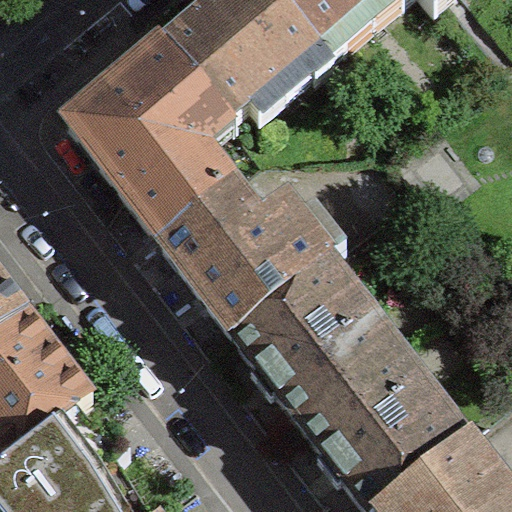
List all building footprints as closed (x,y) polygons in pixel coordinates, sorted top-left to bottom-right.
[(231,133),(249,118),(259,131),(311,87),(315,90),(332,75),(330,74),(268,0),(225,0),(163,52),(226,127),(231,133)] [(268,0),(330,74),(346,60),(343,57),(399,10),(402,13),(417,0),(268,0)] [(418,0),(435,20),(459,0),(418,0)] [(225,200),(195,160),(194,154),(226,127),(163,52),(69,132),(160,250),(225,200)] [(315,279),(333,265),(285,205),(250,232),(225,200),(160,250),(232,343),(315,279)] [(350,295),(336,306),(315,279),(232,343),(301,433),(384,368),(364,341),(377,331),(350,295)] [(0,340),(25,321),(0,288),(0,340)] [(72,380),(50,352),(25,321),(0,340),(0,463),(6,472),(76,418),(91,406),(72,380)] [(383,511),(453,458),(432,431),(446,420),(419,385),(405,395),(384,368),(301,433),(362,511),(383,511)] [(138,511),(118,478),(130,464),(118,449),(107,434),(92,440),(76,418),(6,472),(0,476),(0,511),(138,511)] [(453,458),(383,511),(510,511),(511,505),(467,447),(453,458)]
